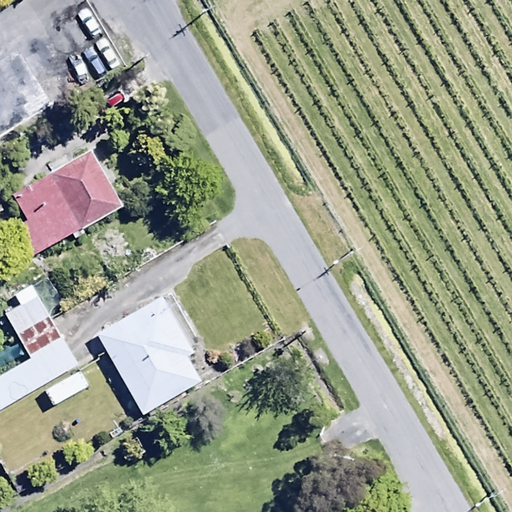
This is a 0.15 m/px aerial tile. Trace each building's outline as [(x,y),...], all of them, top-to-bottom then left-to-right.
[(0,136),(51,104),(16,47),(0,57),(0,136)] [(118,212),(84,152),(8,198),(22,223),(11,230),(29,262),(118,212)] [(71,253),(83,275),(128,251),(116,229),(71,253)] [(18,309),(1,318),(24,358),(0,373),(0,410),(79,367),(30,287),(11,297),(18,309)] [(184,359),(204,346),(169,293),(92,338),(138,416),(198,381),(184,359)]
